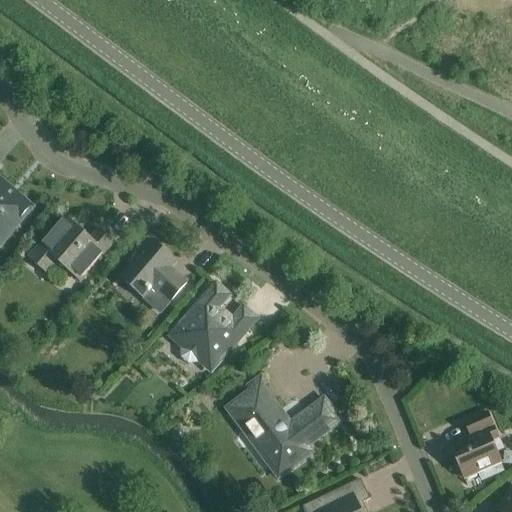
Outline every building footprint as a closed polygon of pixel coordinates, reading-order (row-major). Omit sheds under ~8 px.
[(0,247),(16,229),(13,227),(29,209),(0,183),(0,247)] [(100,231),(90,241),(65,219),(29,260),(46,274),(56,262),(79,282),(113,242),(100,231)] [(170,269),(175,263),(151,242),(145,248),(142,245),(129,260),(137,268),(124,283),(143,299),(153,288),(170,303),(186,284),(170,269)] [(243,310),(232,322),(217,309),(228,297),(216,286),(171,338),(211,372),(255,320),(243,310)] [(294,420),(288,425),(260,389),(267,384),(261,376),(246,388),(251,395),(230,410),(278,476),(295,463),(297,465),(310,456),(304,448),(341,421),(325,400),(295,422),(294,420)] [(479,474),(482,481),(502,472),(499,465),(501,464),(496,453),(503,450),(499,439),(487,414),(464,424),(475,448),(454,457),(464,480),(479,474)] [(359,511),(357,507),(370,501),(360,480),(302,508),(304,511),(359,511)] [(511,511),(511,489),(500,507),(506,511),(511,511)]
